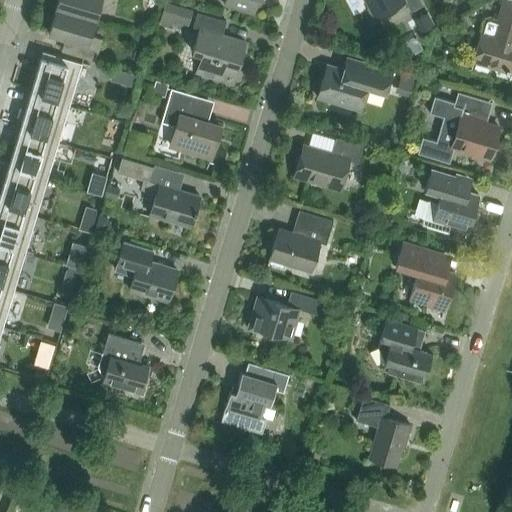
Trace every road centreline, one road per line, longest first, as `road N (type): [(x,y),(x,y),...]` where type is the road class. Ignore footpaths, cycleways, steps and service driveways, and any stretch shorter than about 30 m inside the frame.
road 1 (residential): [(154,511),(291,0)]
road 2 (residential): [(426,511),(511,226)]
